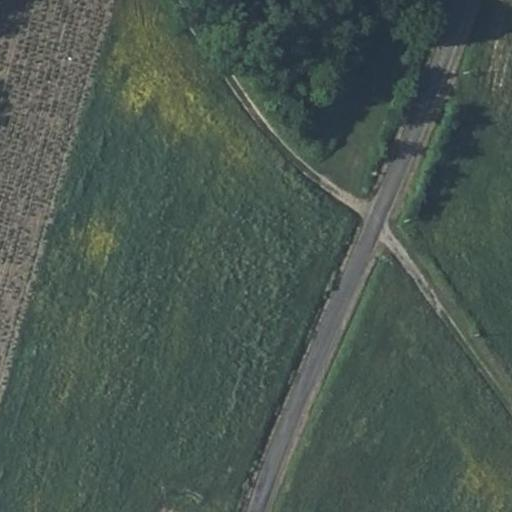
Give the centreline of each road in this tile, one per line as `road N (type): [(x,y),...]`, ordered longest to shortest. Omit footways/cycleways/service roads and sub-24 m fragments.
road 1 (unclassified): [(262,511),(459,0)]
road 2 (track): [(376,218),(266,133),(167,0)]
road 3 (track): [(376,218),(511,414)]
